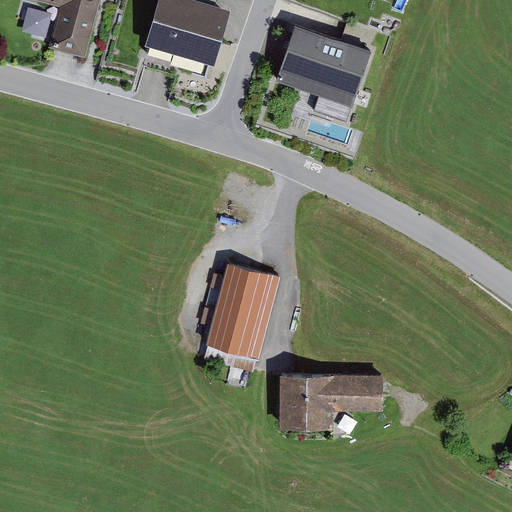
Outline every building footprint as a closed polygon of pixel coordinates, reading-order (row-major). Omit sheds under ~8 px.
[(99,0),(40,0),(62,6),(51,45),(85,54),(99,0)] [(231,9),(202,0),(157,0),(145,42),(214,64),(231,9)] [(27,27),(51,32),(56,6),(32,1),(27,27)] [(295,23),(277,77),(353,103),(371,49),(295,23)] [(257,357),(259,358),(280,276),(229,263),(226,276),(214,273),(211,287),(221,290),(216,309),(205,306),(200,323),(211,326),(203,359),(253,372),(257,357)] [(384,374),(280,373),(279,427),(334,427),(334,409),(384,410),(384,374)]
